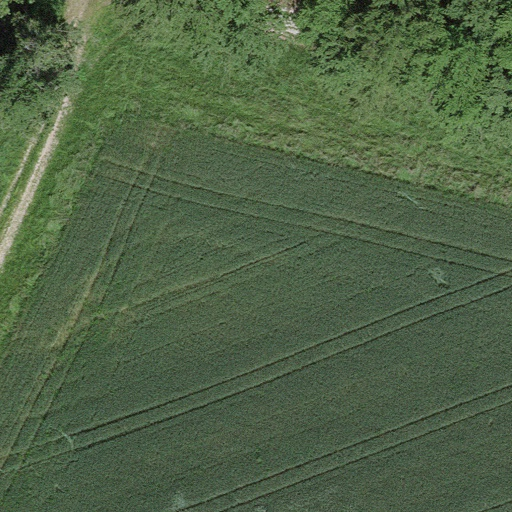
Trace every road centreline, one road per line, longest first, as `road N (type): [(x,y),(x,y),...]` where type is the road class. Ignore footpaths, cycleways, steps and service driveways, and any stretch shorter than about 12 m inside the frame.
road 1 (track): [(242,0),(511,81)]
road 2 (track): [(0,217),(89,0)]
